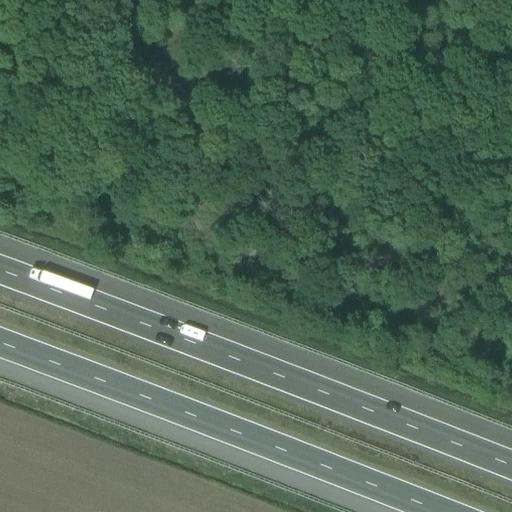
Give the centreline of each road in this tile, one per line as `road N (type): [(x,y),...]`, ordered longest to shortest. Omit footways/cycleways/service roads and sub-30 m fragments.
road 1 (motorway): [(511,460),(0,264)]
road 2 (motorway): [(0,346),(431,511)]
